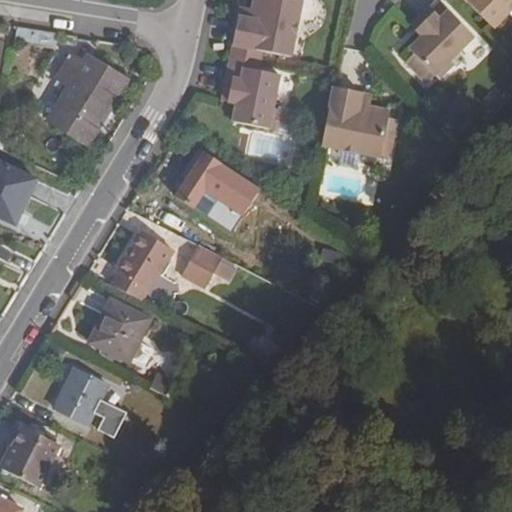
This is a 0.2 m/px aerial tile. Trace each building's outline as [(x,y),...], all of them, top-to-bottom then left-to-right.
[(262,50),(291,57),(303,0),(255,0),(253,9),(247,8),(245,18),(240,16),(234,45),(262,50)] [(458,21),(438,0),(417,20),(421,25),(415,31),(421,37),(408,50),(413,55),(430,72),(433,76),(437,80),(453,65),(449,61),(474,37),(458,21)] [(511,0),(465,0),(472,7),(493,28),(511,9),(511,0)] [(262,50),(234,45),(232,54),(260,60),(262,50)] [(86,144),(126,81),(89,56),(85,63),(71,54),(56,76),(71,86),(49,120),(86,144)] [(260,60),(232,54),(230,64),(258,70),(260,60)] [(430,72),(413,55),(405,63),(422,80),(430,72)] [(258,70),(230,64),(223,92),(230,94),(228,102),(236,104),(232,122),(273,131),(278,110),(272,109),(280,75),(258,70)] [(430,72),(422,80),(425,84),(433,76),(430,72)] [(327,117),(321,147),(380,159),(381,153),(386,126),(388,119),(389,112),(368,108),(370,102),(360,100),(361,95),(333,89),(327,117)] [(388,119),(386,126),(394,128),(396,121),(388,119)] [(394,128),(386,126),(381,153),(389,155),(394,128)] [(35,179),(0,162),(0,216),(15,223),(35,179)] [(364,203),(369,180),(325,170),(320,193),(364,203)] [(239,193),(207,173),(180,217),(213,236),(239,193)] [(118,276),(111,288),(139,301),(145,292),(146,293),(172,252),(141,234),(117,275),(118,276)] [(223,258),(199,246),(191,262),(215,274),(223,258)] [(215,274),(191,262),(184,277),(208,289),(215,274)] [(324,293),(314,288),(308,297),(318,303),(324,293)] [(320,307),(301,297),(294,307),(308,319),(320,307)] [(129,363),(130,361),(139,343),(151,319),(112,300),(89,342),(129,363)] [(153,350),(139,343),(130,361),(144,368),(153,350)] [(107,386),(75,370),(56,407),(89,424),(107,386)] [(157,374),(149,390),(168,399),(176,383),(157,374)] [(59,445),(22,426),(1,468),(37,487),(59,445)] [(19,511),(21,510),(0,499),(0,511),(19,511)]
